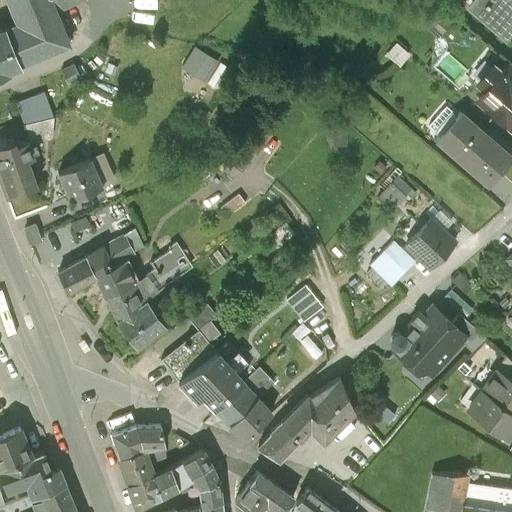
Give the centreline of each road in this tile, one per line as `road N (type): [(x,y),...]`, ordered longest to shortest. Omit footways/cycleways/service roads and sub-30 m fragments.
road 1 (residential): [(246,451),(83,374),(51,378)]
road 2 (residential): [(361,340),(511,213)]
road 3 (residential): [(246,451),(361,340)]
road 4 (secondary): [(0,244),(51,378)]
road 5 (secondary): [(51,378),(101,511)]
road 6 (residential): [(358,511),(246,451)]
